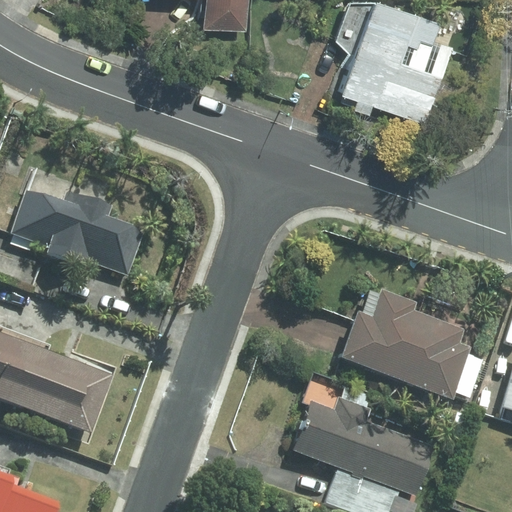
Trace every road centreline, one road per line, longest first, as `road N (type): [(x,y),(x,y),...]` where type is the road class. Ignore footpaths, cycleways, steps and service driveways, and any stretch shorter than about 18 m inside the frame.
road 1 (residential): [(148,511),(274,151)]
road 2 (residential): [(274,151),(30,65),(0,45)]
road 3 (residential): [(511,236),(274,151)]
